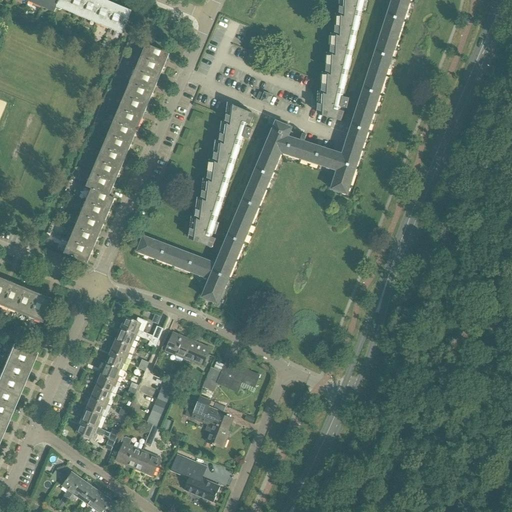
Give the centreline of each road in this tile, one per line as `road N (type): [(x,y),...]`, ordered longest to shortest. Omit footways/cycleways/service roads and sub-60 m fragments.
road 1 (secondary): [(346,395),(505,0)]
road 2 (residential): [(95,286),(207,18)]
road 3 (residential): [(287,370),(194,319),(95,286)]
road 4 (residential): [(35,428),(95,286)]
road 5 (residential): [(287,370),(231,511)]
road 6 (residential): [(154,511),(35,428)]
road 7 (secondary): [(291,511),(346,395)]
